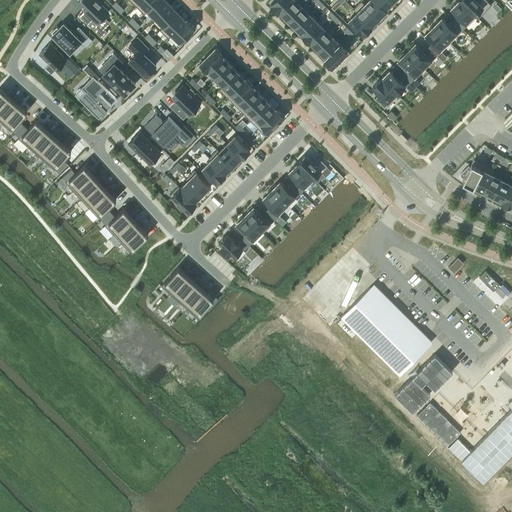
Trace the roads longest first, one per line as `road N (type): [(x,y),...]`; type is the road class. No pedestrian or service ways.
road 1 (residential): [(56,0),(11,67),(94,144)]
road 2 (residential): [(322,107),(187,245)]
road 3 (residential): [(228,16),(94,144)]
road 4 (residential): [(94,144),(187,245)]
road 5 (residential): [(430,0),(333,96)]
road 6 (tertiary): [(228,16),(322,107)]
road 7 (tertiary): [(333,96),(240,4)]
road 8 (tertiary): [(322,107),(409,196)]
road 9 (tertiary): [(419,185),(333,96)]
